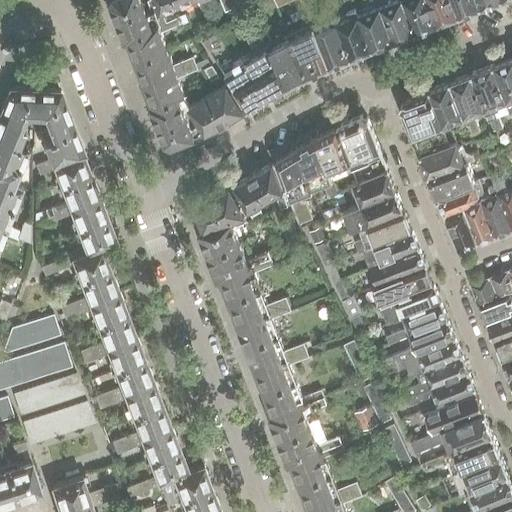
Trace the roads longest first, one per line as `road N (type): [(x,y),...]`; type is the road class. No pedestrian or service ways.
road 1 (residential): [(141,196),(263,511)]
road 2 (residential): [(373,81),(349,81),(141,196)]
road 3 (residential): [(64,0),(141,196)]
road 4 (residential): [(448,270),(373,81)]
road 5 (residential): [(511,431),(448,270)]
road 6 (residential): [(511,28),(373,81)]
